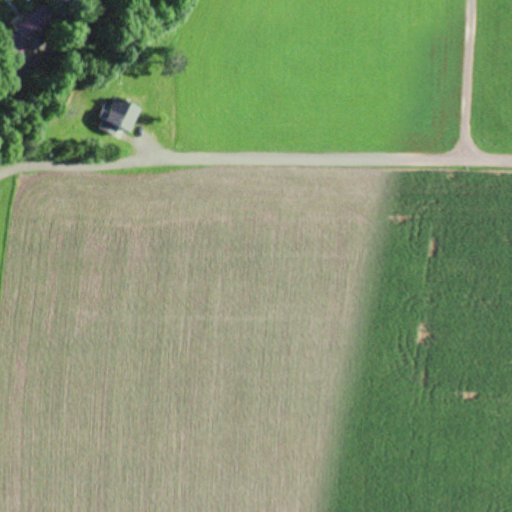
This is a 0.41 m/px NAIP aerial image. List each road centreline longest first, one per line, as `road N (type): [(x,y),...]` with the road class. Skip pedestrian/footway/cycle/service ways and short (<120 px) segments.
road 1 (residential): [(511,160),(140,158),(0,169)]
road 2 (residential): [(153,0),(135,37),(0,117)]
